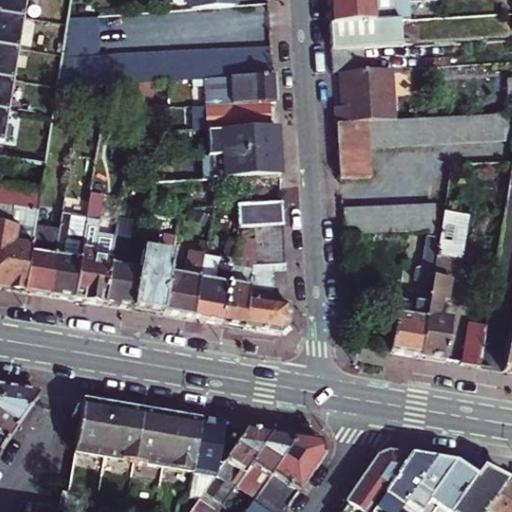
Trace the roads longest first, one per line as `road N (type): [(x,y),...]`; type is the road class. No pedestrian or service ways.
road 1 (residential): [(323,393),(300,0)]
road 2 (primary): [(0,339),(323,393)]
road 3 (primary): [(373,401),(511,423)]
road 4 (residential): [(373,401),(361,436),(309,511)]
